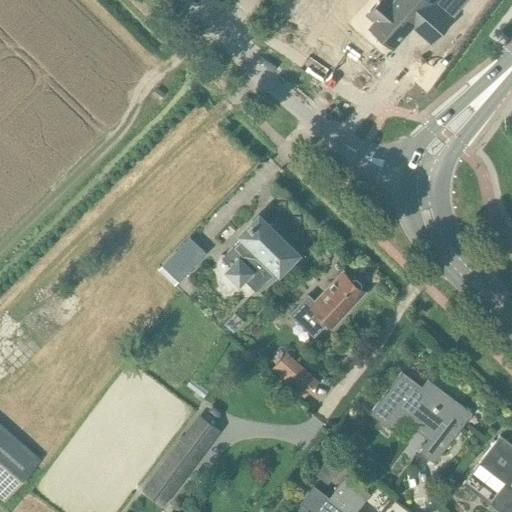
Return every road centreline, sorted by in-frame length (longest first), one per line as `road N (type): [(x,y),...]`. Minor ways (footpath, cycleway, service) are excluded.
road 1 (residential): [(423,174),(347,147),(183,0)]
road 2 (tertiary): [(511,324),(434,241),(423,174)]
road 3 (tertiary): [(423,174),(435,147),(511,68)]
